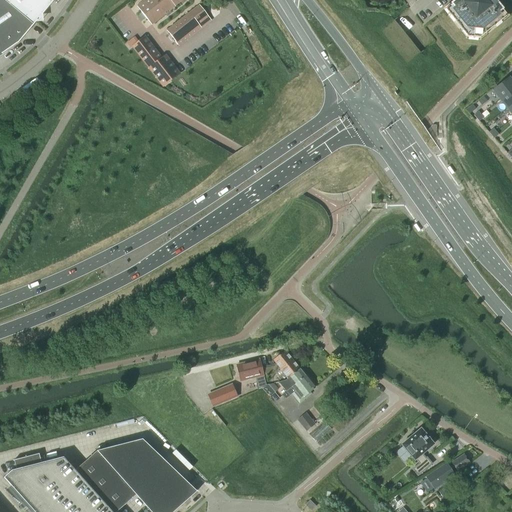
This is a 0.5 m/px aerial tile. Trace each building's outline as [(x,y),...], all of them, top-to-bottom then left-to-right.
[(33,26),(2,0),(0,0),(0,52),(2,54),(1,54),(2,55),(19,43),(20,42),(33,26)] [(2,0),(33,26),(38,21),(37,20),(37,16),(41,16),(55,0),(2,0)] [(152,25),(182,0),(145,0),(137,6),(152,25)] [(452,10),(448,14),(467,37),(479,39),(503,20),(499,16),(504,12),(493,0),(456,0),(449,6),(452,10)] [(178,46),(211,21),(199,6),(167,31),(178,46)] [(380,31),(384,37),(399,25),(395,20),(399,17),(399,16),(380,31)] [(384,37),(389,42),(403,31),(399,25),(384,37)] [(389,42),(393,48),(407,36),(403,31),(389,42)] [(393,48),(398,53),(412,42),(407,36),(393,48)] [(163,87),(180,74),(165,55),(161,58),(145,37),(132,47),(163,87)] [(398,53),(402,59),(416,48),(412,42),(398,53)] [(402,59),(407,65),(425,50),(425,49),(420,53),(416,48),(402,59)] [(493,90),(500,100),(511,90),(511,82),(509,78),(493,90)] [(511,90),(500,100),(507,109),(511,104),(511,90)] [(287,381),(300,370),(285,352),(273,361),(276,365),(274,367),(273,365),(263,368),(265,376),(275,374),(279,378),(278,379),(280,382),(281,383),(287,381)] [(255,378),(263,376),(260,361),(236,367),(240,382),(255,378)] [(281,383),(280,382),(279,383),(287,392),(288,393),(293,389),(292,387),(305,377),(300,370),(287,381),(281,383)] [(263,376),(255,378),(256,384),(257,384),(258,389),(261,388),(266,386),(263,376)] [(288,393),(287,392),(282,395),(286,399),(290,396),(290,397),(296,392),(302,399),(315,389),(305,377),(292,387),(293,389),(288,393)] [(268,385),(266,386),(261,388),(267,395),(268,394),(270,396),(274,393),(268,385)] [(218,395),(222,403),(237,397),(233,389),(218,395)] [(315,424),(305,413),(297,420),(306,432),(315,424)] [(428,457),(427,458),(423,453),(433,445),(433,444),(421,430),(402,445),(415,460),(416,459),(420,464),(414,469),(419,475),(433,463),(428,457)] [(97,451),(75,470),(64,458),(41,463),(39,454),(14,460),(16,470),(12,471),(4,478),(34,511),(116,511),(136,495),(150,511),(173,511),(197,491),(196,491),(142,440),(97,451)] [(378,452),(382,456),(387,451),(384,447),(378,452)] [(425,478),(434,490),(455,476),(450,469),(453,466),(457,471),(469,463),(464,455),(448,465),(446,463),(425,478)] [(309,500),(305,505),(311,511),(316,507),(309,500)]
